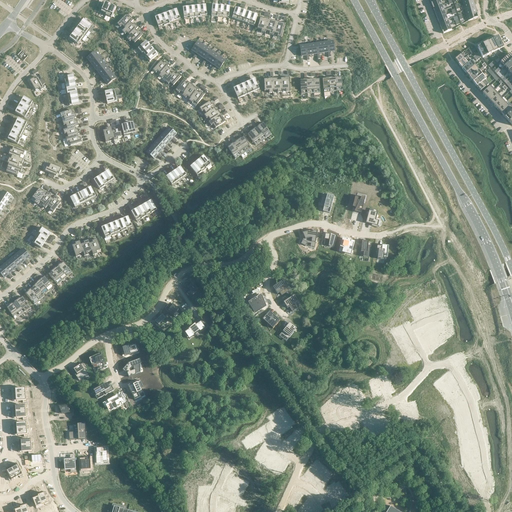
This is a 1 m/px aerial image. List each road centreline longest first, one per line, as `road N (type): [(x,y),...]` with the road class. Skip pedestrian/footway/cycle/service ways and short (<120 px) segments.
road 1 (secondary): [(353,0),(482,236),(511,312)]
road 2 (secondary): [(511,268),(368,0)]
road 3 (residential): [(144,179),(113,210),(71,226),(45,261),(0,297)]
road 4 (residential): [(428,226),(371,234),(305,226),(263,240)]
road 5 (residential): [(429,370),(455,370),(491,480),(508,496)]
road 6 (residential): [(301,463),(320,436),(373,416),(429,370)]
